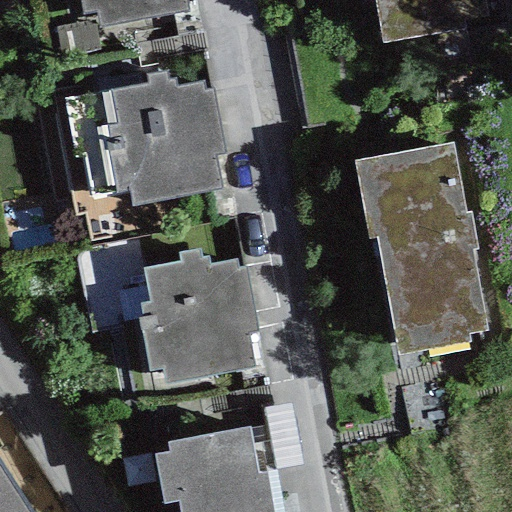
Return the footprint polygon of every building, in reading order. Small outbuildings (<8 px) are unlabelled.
[(79,0),(82,13),(95,11),(97,25),(185,10),(183,0),(79,0)] [(373,0),(381,40),(463,28),(461,19),(488,17),(484,0),(373,0)] [(165,70),(145,73),(147,84),(110,90),(117,123),(106,125),(108,135),(104,136),(114,191),(128,188),(131,202),(219,186),(213,154),(223,153),(211,89),(204,90),(202,81),(175,86),(174,78),(167,79),(165,70)] [(466,333),(486,329),(472,250),(477,249),(470,211),(464,212),(451,141),(356,158),(392,356),(468,342),(466,333)] [(197,247),(177,251),(179,261),(143,267),(149,300),(139,302),(141,313),(136,314),(146,368),(160,366),(163,379),(252,363),(246,331),(257,330),(245,266),(236,268),(234,258),(208,263),(206,255),(199,256),(197,247)] [(248,425),(166,441),(168,451),(152,454),(162,501),(176,499),(178,511),(274,511),(266,469),(257,471),(248,425)] [(0,511),(31,511),(0,464),(0,511)]
